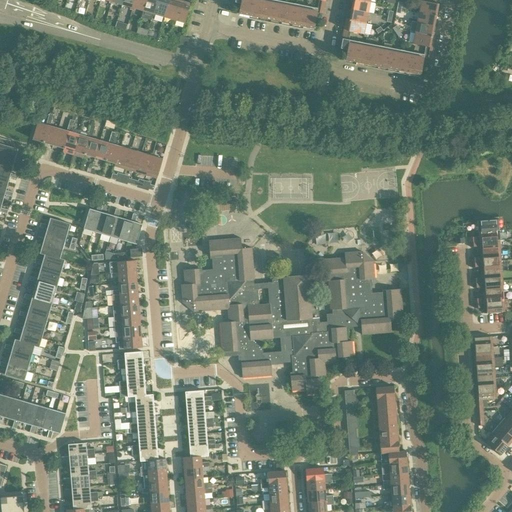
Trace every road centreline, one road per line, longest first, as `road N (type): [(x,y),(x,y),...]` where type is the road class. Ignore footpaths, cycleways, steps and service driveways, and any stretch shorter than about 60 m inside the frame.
road 1 (residential): [(294,452),(243,456),(238,389),(213,372),(161,372),(149,242),(159,203)]
road 2 (residential): [(0,312),(41,170),(159,203)]
road 3 (residential): [(457,0),(434,89),(325,67),(324,49)]
road 4 (residential): [(294,452),(340,448),(336,382),(408,376)]
road 5 (unclassified): [(195,65),(40,22)]
road 6 (residential): [(468,328),(471,436),(507,468)]
road 7 (residential): [(159,203),(195,65)]
road 8 (residential): [(423,511),(408,376)]
